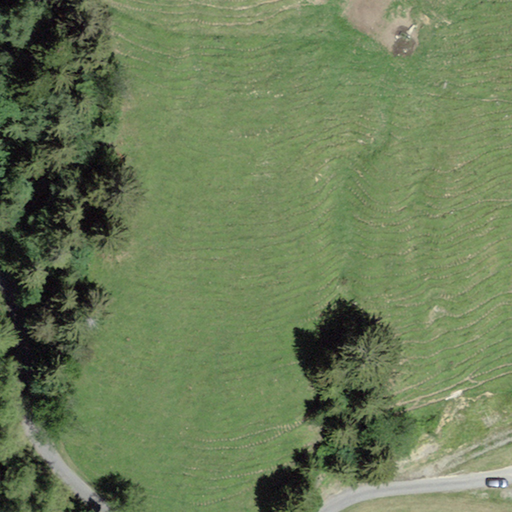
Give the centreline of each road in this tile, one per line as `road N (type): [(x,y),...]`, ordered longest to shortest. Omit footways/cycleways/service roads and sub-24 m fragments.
road 1 (residential): [(0,264),(29,333),(32,424),(54,464),(108,511)]
road 2 (residential): [(324,511),(379,488),(511,474)]
road 3 (track): [(379,488),(511,438)]
